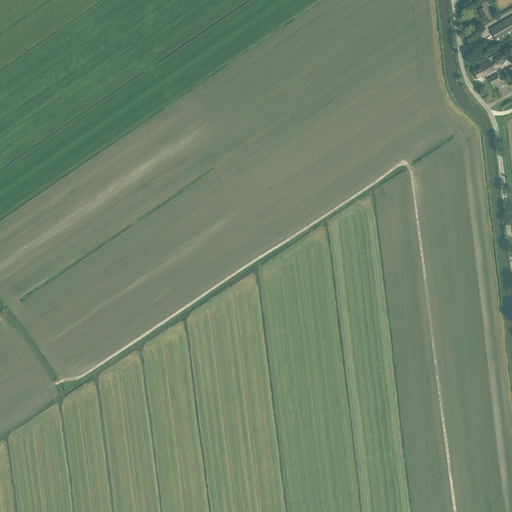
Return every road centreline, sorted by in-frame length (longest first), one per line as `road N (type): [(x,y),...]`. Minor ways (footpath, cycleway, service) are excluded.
road 1 (track): [(454,511),(406,164),(79,377),(54,384)]
road 2 (unclassified): [(511,260),(495,126),(461,66),(453,0)]
